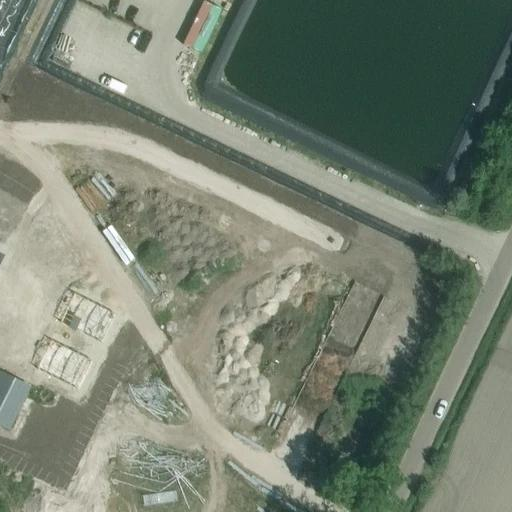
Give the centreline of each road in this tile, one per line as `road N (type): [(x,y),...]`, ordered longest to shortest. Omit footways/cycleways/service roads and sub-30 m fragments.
road 1 (unknown): [(343,511),(237,454),(57,169),(0,121)]
road 2 (unknown): [(506,251),(201,99),(186,66),(204,0)]
road 3 (unclassified): [(381,511),(511,241)]
